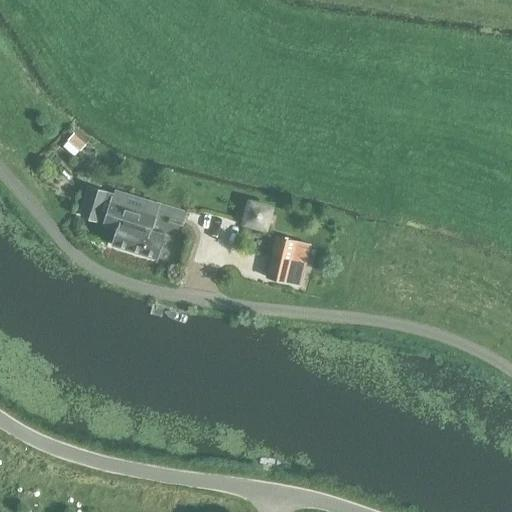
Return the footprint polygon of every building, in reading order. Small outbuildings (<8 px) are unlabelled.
[(73,133),(63,145),(75,154),(85,142),(73,133)] [(92,182),(82,211),(94,215),(105,187),(92,182)] [(156,258),(163,235),(149,230),(151,224),(149,223),(153,212),(156,213),(157,210),(113,197),(104,222),(120,227),(114,244),(156,258)] [(250,202),(244,223),(265,228),(270,207),(250,202)] [(299,285),(309,244),(277,235),(266,277),(299,285)]
